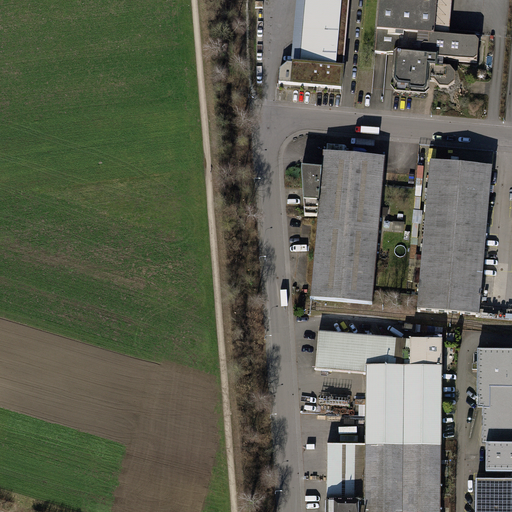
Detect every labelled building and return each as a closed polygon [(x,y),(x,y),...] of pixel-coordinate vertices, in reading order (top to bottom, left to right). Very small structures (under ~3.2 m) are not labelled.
[(342,0),(298,0),(290,86),(333,90),(342,0)] [(437,0),(381,0),(379,33),(397,34),(392,93),(426,96),(429,61),(479,65),(481,42),(434,37),(437,0)] [(386,160),(324,155),(310,299),(372,305),(386,160)] [(493,171),(431,165),(418,311),(480,316),(493,171)] [(400,342),(317,334),(315,373),(365,377),(365,448),(333,449),(331,511),(436,511),(442,343),(400,342)] [(511,511),(511,355),(478,355),(477,413),(484,413),(484,483),(478,483),(477,511),(511,511)]
